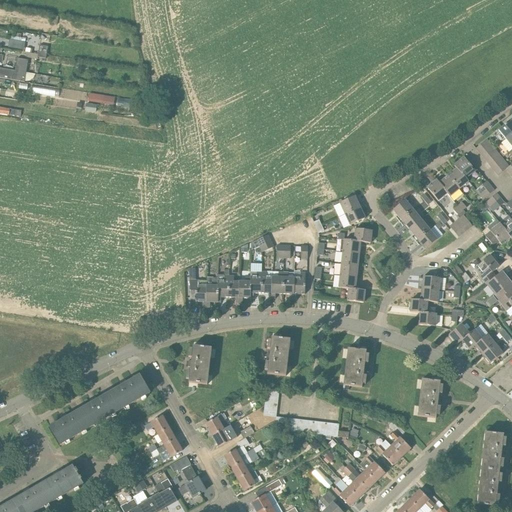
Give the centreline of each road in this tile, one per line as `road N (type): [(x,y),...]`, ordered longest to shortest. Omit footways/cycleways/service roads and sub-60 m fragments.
road 1 (residential): [(376,331),(309,318),(243,318),(139,346)]
road 2 (residential): [(225,496),(139,346)]
road 3 (residential): [(366,511),(490,393)]
road 4 (residential): [(511,103),(446,154),(375,192)]
road 5 (residential): [(376,331),(409,260),(371,202),(375,192)]
road 6 (residential): [(139,346),(21,402)]
road 7 (residential): [(490,393),(434,355),(376,331)]
road 8 (residential): [(0,491),(48,459),(21,402)]
